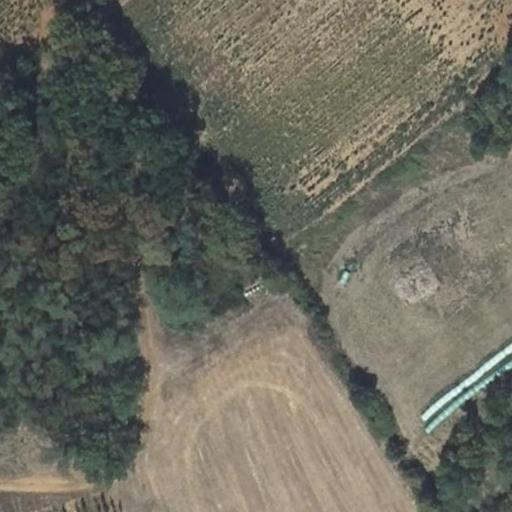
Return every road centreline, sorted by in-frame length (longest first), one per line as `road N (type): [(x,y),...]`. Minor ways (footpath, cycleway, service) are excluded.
road 1 (track): [(112,477),(131,441),(146,379),(143,305),(123,201)]
road 2 (track): [(0,486),(112,477),(137,488),(147,511)]
road 3 (track): [(115,0),(0,94)]
